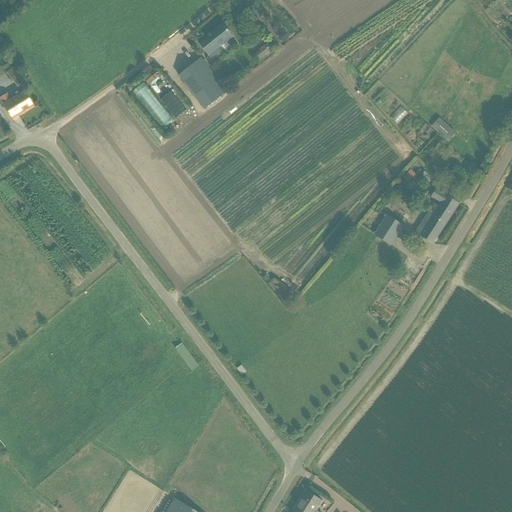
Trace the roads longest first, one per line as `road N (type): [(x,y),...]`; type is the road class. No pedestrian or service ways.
road 1 (unclassified): [(292,466),(39,132)]
road 2 (unclassified): [(292,466),(416,303),(511,139)]
road 3 (unclassified): [(39,132),(213,0)]
